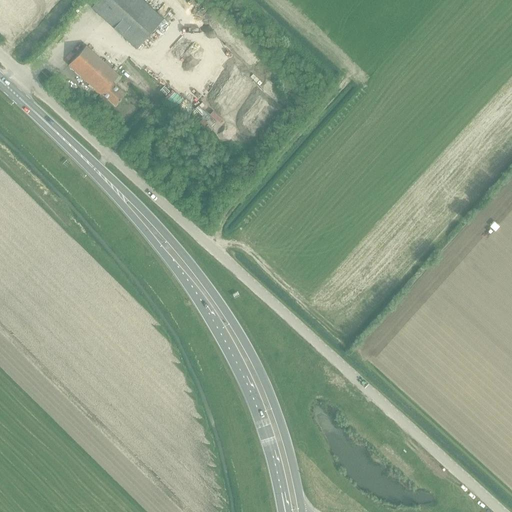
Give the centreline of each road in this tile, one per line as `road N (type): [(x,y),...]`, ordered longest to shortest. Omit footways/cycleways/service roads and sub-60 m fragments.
road 1 (unclassified): [(501,511),(0,54)]
road 2 (track): [(219,511),(186,381),(164,342),(133,292),(0,157)]
road 3 (primary): [(301,511),(271,400),(233,326),(157,227),(94,169)]
road 4 (primary): [(94,169),(216,332),(252,405),(281,511)]
road 5 (primary): [(94,169),(0,81)]
